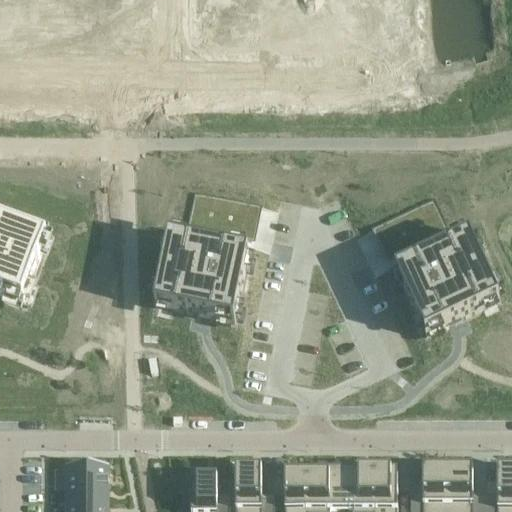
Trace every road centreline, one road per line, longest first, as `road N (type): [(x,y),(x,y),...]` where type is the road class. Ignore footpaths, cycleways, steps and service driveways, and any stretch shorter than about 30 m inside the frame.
road 1 (residential): [(0,440),(511,444)]
road 2 (residential): [(124,144),(130,410)]
road 3 (residential): [(415,94),(163,99)]
road 4 (residential): [(124,144),(0,143)]
road 5 (residential): [(123,97),(0,96)]
